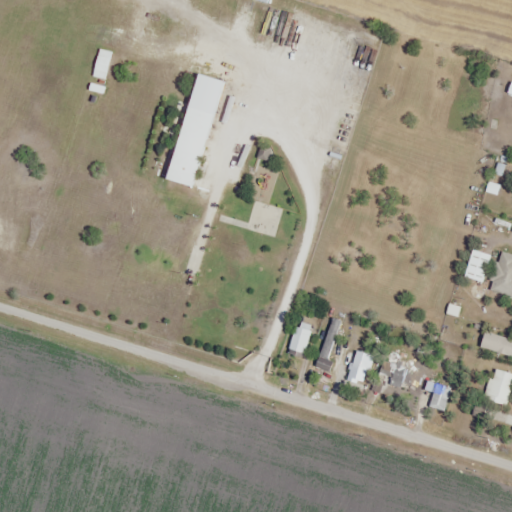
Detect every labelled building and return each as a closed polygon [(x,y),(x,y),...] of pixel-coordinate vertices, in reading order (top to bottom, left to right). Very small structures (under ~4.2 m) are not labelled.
[(144,3),(134,0),(120,0),(109,39),(132,46),(144,3)] [(89,77),(102,81),(111,53),(98,49),(89,77)] [(166,177),(199,73),(224,81),(191,185),(166,177)] [(511,257),(501,253),(486,289),(511,299),(511,257)] [(338,321),(327,318),(316,367),(327,370),(338,321)] [(310,326),(296,322),(286,351),(300,355),(310,326)] [(477,349),(511,359),(511,340),(483,332),(477,349)] [(368,354),(350,352),(347,382),(365,384),(368,354)] [(411,363),(383,356),(378,374),(390,377),(387,386),(414,393),(419,373),(409,370),(411,363)] [(509,372),(488,372),(488,403),(509,403),(509,372)]
